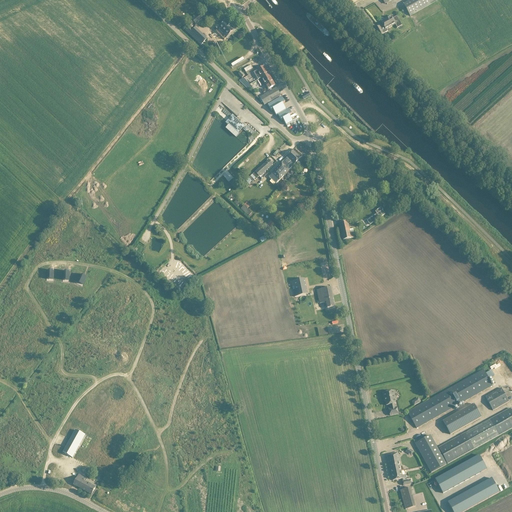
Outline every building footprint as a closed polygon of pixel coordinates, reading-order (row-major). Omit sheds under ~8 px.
[(438,0),(411,0),(408,2),(403,5),(410,16),(438,0)] [(215,12),(216,11),(211,6),(204,12),(211,19),(216,14),(215,12)] [(198,13),(191,20),(195,24),(202,17),(198,13)] [(375,29),(379,36),(387,32),(388,30),(387,29),(395,25),(397,28),(402,25),(397,16),(392,19),(391,16),(385,20),(385,21),(382,23),(383,25),(379,27),(379,26),(375,29)] [(225,22),(222,26),(219,28),(219,29),(217,31),(220,34),(222,31),(224,34),(221,37),(224,40),(227,37),(234,31),(225,22)] [(189,27),(185,31),(199,44),(200,45),(201,45),(203,47),(204,45),(203,44),(207,39),(205,37),(195,27),(193,30),(189,27)] [(244,57),(231,65),(233,67),(245,60),(244,57)] [(264,67),(260,69),(254,72),(258,80),(261,78),(262,80),(269,76),(264,67)] [(269,76),(262,80),(268,89),(275,86),(269,76)] [(243,78),(240,80),(240,81),(247,88),(250,84),(243,78)] [(264,95),(260,98),(264,105),(271,101),(281,96),(276,88),(272,91),(269,92),(269,93),(265,95),(264,95)] [(311,96),(308,91),(301,96),(304,100),(311,96)] [(276,116),(278,115),(286,110),(283,104),(284,103),(283,101),(284,101),(282,97),(268,105),(271,111),(273,110),(276,116)] [(286,110),(278,115),(281,121),(283,120),(286,126),(293,122),(289,116),(291,115),(290,113),(291,113),(288,108),(286,110)] [(232,116),(226,123),(238,133),(244,126),(232,116)] [(276,184),(279,181),(285,175),(286,176),(286,178),(287,179),(288,179),(290,178),(290,176),(289,176),(290,175),(292,175),(293,174),(293,172),(292,171),(290,171),(289,170),(302,156),(294,149),(290,154),(289,154),(290,155),(287,157),(287,158),(284,161),(281,163),(282,164),(269,177),(276,184)] [(268,160),(255,172),(252,175),(256,179),(259,176),(259,177),(272,165),(268,160)] [(234,188),(238,184),(234,180),(230,184),(234,188)] [(341,209),(342,211),(343,215),(361,209),(359,203),(341,209)] [(367,222),(370,226),(385,215),(382,211),(381,209),(375,213),(376,215),(367,222)] [(348,221),(340,223),(342,233),(343,240),(352,238),(350,231),(348,221)] [(304,279),(292,282),(295,297),(308,294),(304,279)] [(325,303),(326,304),(327,309),(335,307),(331,288),(317,290),(320,304),(325,303)] [(483,370),(412,410),(407,412),(416,428),(421,426),(492,386),(483,370)] [(135,380),(102,451),(120,459),(152,388),(135,380)] [(501,388),(485,397),(493,411),(509,402),(501,388)] [(394,391),(388,392),(383,393),(384,399),(385,399),(386,406),(390,405),(391,409),(389,409),(390,416),(398,414),(397,408),(395,408),(394,404),(395,404),(394,399),(395,399),(394,391)] [(450,435),(481,417),(474,404),(443,422),(450,435)] [(439,448),(447,464),(511,428),(511,411),(510,409),(439,448)] [(76,431),(64,454),(72,458),(83,439),(79,437),(81,433),(76,431)] [(430,436),(415,444),(431,473),(446,465),(430,436)] [(389,461),(391,473),(401,471),(403,471),(403,469),(402,466),(401,465),(400,466),(399,462),(400,462),(398,453),(392,454),(387,455),(388,461),(389,461)] [(479,455),(435,479),(443,493),(487,469),(479,455)] [(93,459),(89,468),(119,481),(123,472),(93,459)] [(401,471),(391,473),(393,481),(402,479),(403,482),(402,482),(403,486),(411,484),(411,479),(406,480),(406,478),(406,475),(402,476),(401,471)] [(79,475),(73,485),(92,495),(96,487),(84,481),(85,478),(79,475)] [(492,478),(448,502),(453,511),(463,511),(499,492),(492,478)] [(400,490),(400,491),(405,510),(415,507),(412,496),(410,488),(405,489),(400,490)]
